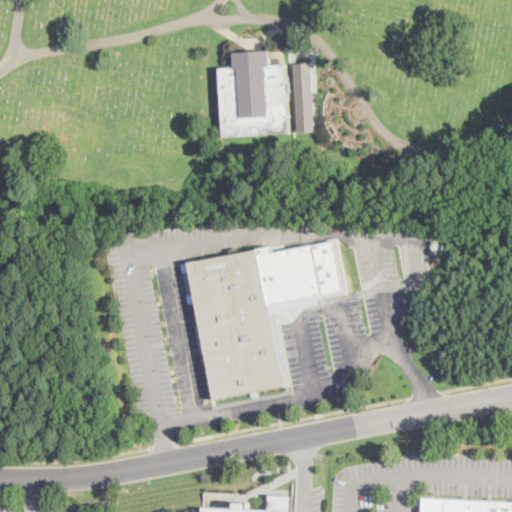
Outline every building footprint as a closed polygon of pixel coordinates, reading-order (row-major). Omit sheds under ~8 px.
[(272,51),(273,65),(287,64),(291,133),(225,137),(220,68),(236,67),(235,53),(272,51)] [(317,129),(298,130),(294,61),(313,60),(317,129)] [(285,386),(215,399),(190,263),(275,245),(275,251),(339,237),(349,291),(271,305),(285,386)] [(443,243),(432,240),(429,253),(440,255),(443,243)] [(292,511),(292,510),(250,508),(250,503),(226,502),(226,493),(206,493),(204,511),(292,511)] [(511,511),(423,511),(424,497),(511,501),(511,511)]
